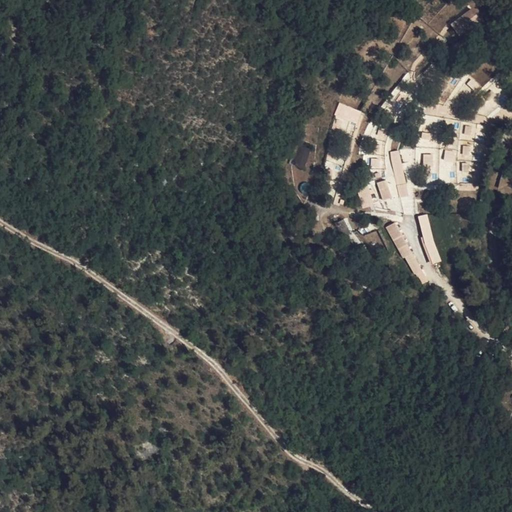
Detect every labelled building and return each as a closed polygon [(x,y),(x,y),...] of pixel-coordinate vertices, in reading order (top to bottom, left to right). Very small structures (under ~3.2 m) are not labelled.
[(461,39),(485,21),(473,6),(450,24),(461,39)] [(357,125),(362,112),(339,103),(334,116),(357,125)] [(307,170),(316,152),(302,146),(293,164),(307,170)] [(391,198),(407,196),(400,150),(384,152),(391,198)] [(385,179),(376,182),(382,200),(390,198),(385,179)] [(427,213),(417,216),(430,264),(440,262),(427,213)] [(343,219),(336,223),(345,242),(353,237),(343,219)]
